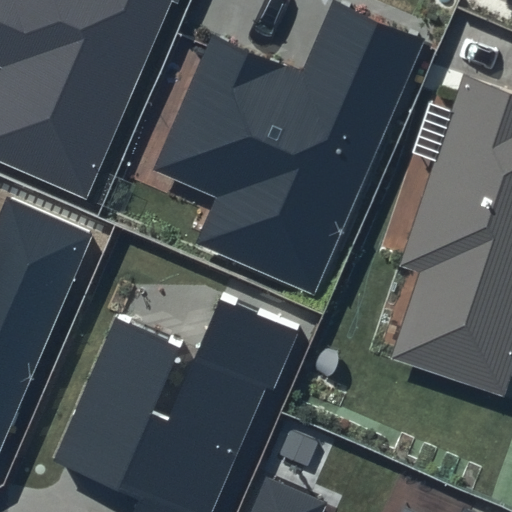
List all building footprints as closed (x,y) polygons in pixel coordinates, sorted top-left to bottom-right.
[(174,0),(0,0),(0,67),(0,68),(0,160),(89,198),(174,0)] [(301,72),(211,33),(153,170),(216,197),(196,245),(314,295),(423,40),(331,1),(301,72)] [(511,88),(465,73),(401,266),(420,273),(392,357),(503,394),(511,364),(511,88)] [(0,211),(0,451),(94,234),(7,197),(0,211)] [(224,511),(303,330),(221,295),(165,424),(148,417),(180,345),(114,317),(51,462),(138,500),(132,511),(224,511)] [(322,511),(326,503),(264,477),(248,511),(473,511),(462,507),(459,511),(322,511)]
